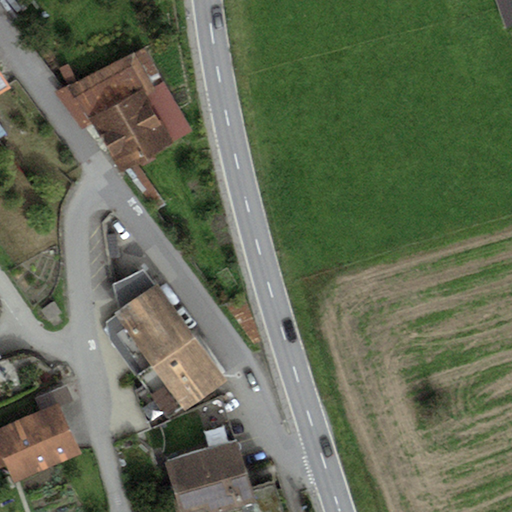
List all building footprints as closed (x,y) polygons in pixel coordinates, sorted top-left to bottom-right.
[(511,0),(493,0),(504,30),(511,27),(511,0)] [(146,47),(55,93),(83,130),(93,125),(122,175),(194,132),(146,47)] [(0,74),(0,96),(10,91),(0,74)] [(143,272),(114,284),(119,311),(153,286),(143,272)] [(151,366),(153,370),(194,339),(153,286),(119,311),(113,315),(115,319),(107,324),(110,342),(138,377),(151,366)] [(228,382),(194,339),(153,370),(151,366),(138,377),(171,422),(187,414),(228,382)] [(81,457),(59,404),(0,427),(0,452),(6,468),(13,484),(81,457)] [(238,441),(165,462),(179,511),(283,511),(275,484),(252,491),(238,441)]
